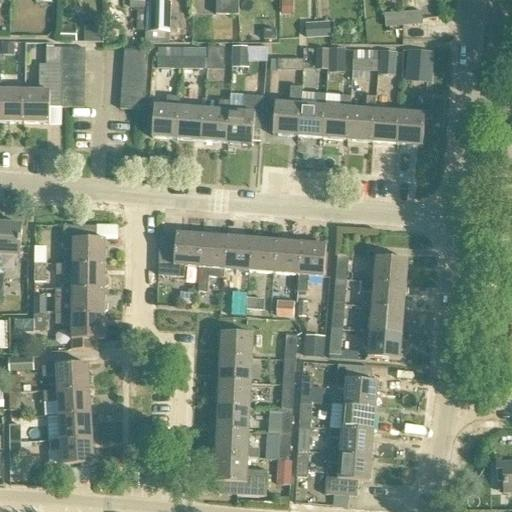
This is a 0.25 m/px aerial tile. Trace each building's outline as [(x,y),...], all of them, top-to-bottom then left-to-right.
[(215,0),(215,17),(227,17),(236,17),(236,0),(215,0)] [(149,4),(149,34),(170,35),(171,4),(149,4)] [(422,13),(403,14),(404,29),(422,27),(422,13)] [(385,30),(404,29),(403,14),(384,16),(385,30)] [(247,38),(259,38),(259,15),(247,15),(247,38)] [(318,26),(319,40),(331,39),(331,25),(318,26)] [(305,26),(306,40),(319,40),(318,26),(305,26)] [(275,32),(263,33),(263,42),(276,42),(275,32)] [(3,47),(3,58),(14,58),(14,47),(3,47)] [(232,62),(232,73),(233,73),(233,70),(249,70),(249,49),(232,48),(232,62)] [(207,52),(207,73),(224,73),(224,62),(224,51),(224,49),(207,49),(207,50),(207,52)] [(157,61),(157,72),(182,73),(183,62),(183,50),(157,50),(157,61)] [(183,62),(182,73),(184,73),(207,73),(207,52),(207,50),(183,50),(183,62)] [(61,62),(85,63),(85,51),(61,51),(61,62)] [(123,65),(147,67),(148,54),(146,55),(124,53),(123,65)] [(316,53),(316,62),(328,62),(328,53),(316,53)] [(328,62),(328,68),(344,68),(344,53),(328,53),(328,62)] [(408,53),(405,83),(431,86),(434,56),(408,53)] [(379,54),(378,77),(394,78),(396,56),(379,54)] [(61,62),(61,67),(61,75),(85,75),(85,63),(61,62)] [(303,74),(303,63),(278,63),(277,74),(303,74)] [(377,75),(377,64),(353,64),(352,75),(377,75)] [(122,77),(146,79),(147,67),(123,65),(122,77)] [(61,67),(40,67),(40,94),(24,94),(24,127),(49,127),(49,110),(60,110),(60,99),(61,87),(61,75),(61,67)] [(61,75),(61,87),(84,87),(85,75),(61,75)] [(121,89),(145,91),(146,79),(122,77),(121,89)] [(84,87),(61,87),(60,99),(84,99),(84,87)] [(121,101),(144,102),(145,91),(121,89),(121,101)] [(291,102),(291,107),(276,106),(273,139),(299,141),(301,108),(300,108),(302,90),(290,89),(289,101),(291,102)] [(0,126),(24,127),(24,94),(0,93),(0,126)] [(244,98),(243,116),(228,115),(226,147),(251,149),(253,131),(261,131),(263,100),(244,98)] [(84,99),(60,99),(60,110),(60,111),(84,111),(84,99)] [(151,142),(177,144),(179,111),(180,100),(167,99),(166,110),(154,109),(151,142)] [(376,114),(375,114),(376,100),(367,99),(366,113),(351,112),(348,144),(373,146),(376,114)] [(179,111),(177,144),(201,145),(204,113),(180,111),(181,100),(180,100),(179,111)] [(144,102),(121,101),(120,113),(143,115),(144,102)] [(400,116),(398,148),(423,150),(425,123),(431,124),(433,102),(417,101),(416,117),(400,116)] [(219,102),(218,114),(204,113),(201,145),(226,147),(228,115),(229,103),(219,102)] [(301,108),(299,141),(323,143),(326,110),(301,108)] [(326,110),(323,143),(348,144),(351,112),(326,110)] [(376,114),(373,146),(398,148),(400,116),(376,114)] [(65,228),(64,252),(64,267),(58,267),(58,268),(105,268),(105,244),(98,244),(98,229),(65,228)] [(3,277),(0,276),(0,262),(0,259),(19,260),(21,231),(0,229),(0,293),(2,294),(3,277)] [(185,271),(199,272),(202,239),(176,237),(176,241),(158,240),(155,279),(180,281),(184,281),(185,271)] [(223,280),(223,274),(226,241),(202,239),(199,272),(197,294),(207,295),(209,279),(223,280)] [(247,291),(248,276),(251,243),(226,241),(223,274),(239,275),(238,290),(247,291)] [(273,278),(276,244),(251,243),(248,276),(273,278)] [(298,280),(300,246),(276,244),(273,278),(298,280)] [(307,296),(308,280),(322,281),(325,248),(300,246),(298,280),(297,295),(307,296)] [(34,268),(46,268),(46,249),(35,249),(34,268)] [(337,258),(335,283),(346,284),(348,259),(337,258)] [(375,261),(373,285),(373,286),(405,289),(407,264),(375,261)] [(46,268),(34,268),(34,284),(45,284),(46,268)] [(58,277),(72,277),(71,292),(71,293),(105,293),(105,292),(108,290),(108,283),(105,281),(105,268),(58,268),(58,277)] [(335,283),(333,308),(344,309),(346,284),(335,283)] [(359,294),(372,295),(370,311),(403,314),(405,289),(373,286),(373,285),(359,284),(359,294)] [(71,292),(56,291),(56,318),(104,318),(104,317),(107,315),(108,308),(104,305),(105,293),(71,293),(71,292)] [(180,295),(179,308),(194,309),(195,296),(180,295)] [(34,318),(46,318),(46,316),(44,316),(45,297),(34,297),(34,318)] [(246,305),(232,303),(231,319),(245,321),(246,305)] [(294,315),(295,304),(279,303),(278,314),(294,315)] [(249,305),(248,318),(260,319),(261,306),(249,305)] [(298,305),(297,319),(306,320),(307,306),(298,305)] [(333,308),(330,333),(341,334),(344,309),(333,308)] [(368,336),(401,339),(403,314),(370,311),(368,336)] [(46,318),(34,318),(33,334),(45,334),(46,318)] [(104,344),(104,318),(56,318),(56,328),(72,328),(71,343),(73,343),(73,353),(93,353),(93,344),(104,344)] [(0,340),(11,341),(11,321),(0,320),(0,340)] [(339,359),(341,334),(330,333),(328,358),(339,359)] [(253,337),(220,336),(219,361),(251,363),(253,337)] [(323,360),(325,338),(306,336),(304,358),(323,360)] [(401,339),(368,336),(366,361),(399,364),(401,339)] [(284,364),(295,365),(296,339),(285,339),(284,364)] [(33,359),(8,360),(9,374),(33,373),(33,359)] [(250,388),(251,363),(219,361),(217,386),(250,388)] [(284,364),(282,389),(293,390),(295,365),(284,364)] [(56,370),(42,371),(43,381),(56,380),(57,395),(90,393),(88,367),(56,370)] [(337,392),(343,392),(342,408),(342,409),(376,411),(378,386),(358,385),(359,372),(339,371),(337,392)] [(9,397),(21,396),(21,378),(9,378),(9,397)] [(300,406),(311,406),(313,381),(302,380),(300,406)] [(249,412),(250,388),(217,386),(216,411),(249,412)] [(282,389),(280,414),(292,415),(293,390),(282,389)] [(57,395),(44,396),(44,407),(58,406),(59,420),(91,417),(90,393),(57,395)] [(21,396),(9,397),(9,413),(21,413),(21,396)] [(300,406),(299,430),(310,431),(311,406),(300,406)] [(331,408),(330,433),(374,436),(376,411),(342,409),(342,408),(331,408)] [(248,437),(249,412),(216,411),(215,436),(248,437)] [(280,414),(279,439),(290,439),(292,415),(280,414)] [(59,420),(60,442),(60,444),(93,442),(91,417),(59,420)] [(9,428),(9,447),(21,447),(20,428),(9,428)] [(299,430),(297,455),(308,456),(310,431),(299,430)] [(340,440),(339,458),(372,461),(374,436),(330,433),(329,439),(340,440)] [(215,436),(214,460),(247,462),(259,462),(259,452),(247,451),(248,437),(215,436)] [(279,439),(277,464),(288,464),(290,439),(279,439)] [(95,468),(93,442),(60,444),(60,442),(49,443),(50,453),(61,453),(62,470),(95,468)] [(21,462),(21,447),(9,447),(10,477),(20,477),(19,462),(21,462)] [(307,481),(308,456),(297,455),(295,481),(307,481)] [(372,461),(339,458),(337,484),(323,482),(321,496),(355,499),(356,485),(370,486),(372,461)] [(246,474),(247,462),(214,460),(213,486),(235,487),(235,499),(265,500),(266,475),(246,474)] [(287,490),(288,464),(277,464),(276,489),(287,490)] [(511,466),(503,466),(504,499),(511,498),(511,466)]
